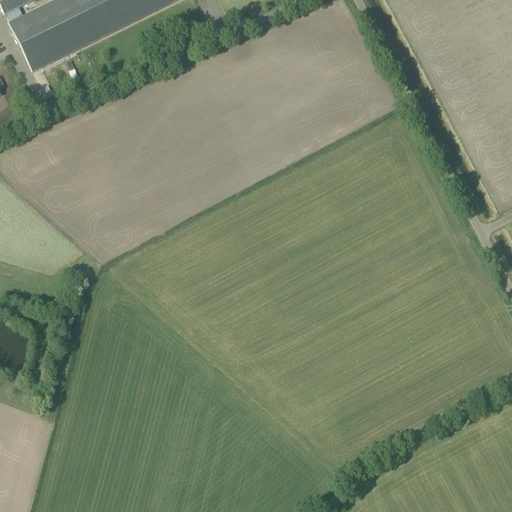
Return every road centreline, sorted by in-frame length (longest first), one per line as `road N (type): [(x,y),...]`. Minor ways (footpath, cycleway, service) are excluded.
road 1 (unclassified): [(0,139),(307,0)]
road 2 (unclassified): [(511,292),(358,0)]
